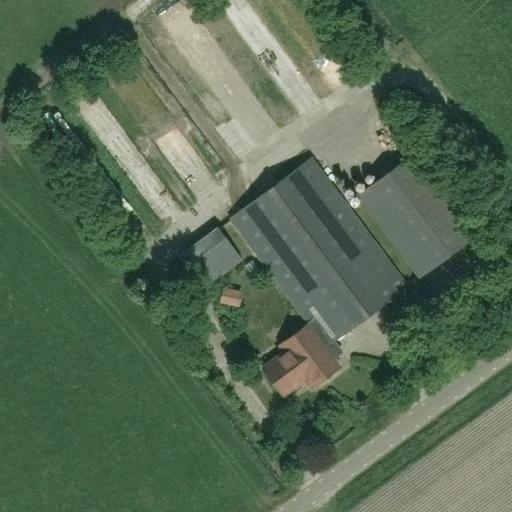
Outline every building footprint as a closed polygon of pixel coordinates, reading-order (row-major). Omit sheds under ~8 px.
[(180,30),(199,15),(190,4),(171,18),(180,30)] [(334,52),(321,66),(343,87),(356,72),(334,52)] [(237,119),(224,126),(232,142),(245,135),(237,119)] [(420,276),(478,233),(417,152),(359,195),(420,276)] [(230,219),(309,324),(292,336),(297,343),(262,369),(283,396),(307,378),(313,387),(337,368),(331,360),(341,352),(333,341),(407,286),(311,158),(230,219)] [(203,289),(241,260),(217,228),(179,257),(203,289)] [(244,290),(223,285),(220,302),(240,306),(244,290)]
